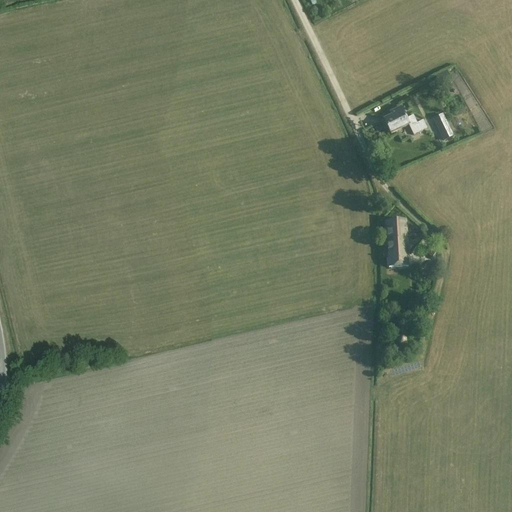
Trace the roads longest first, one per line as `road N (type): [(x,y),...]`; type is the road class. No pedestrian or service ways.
road 1 (unclassified): [(291,0),(374,172),(434,238)]
road 2 (track): [(434,238),(444,266),(417,365)]
